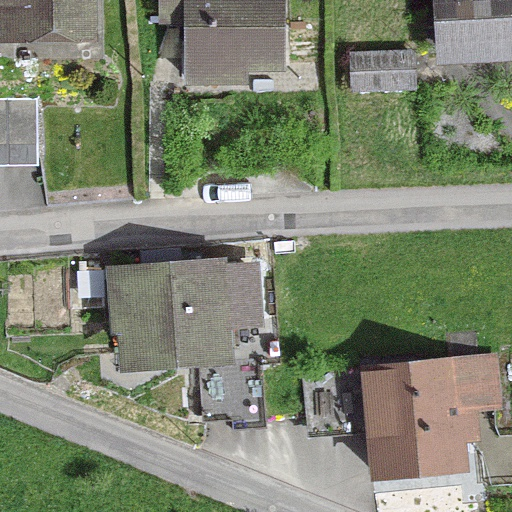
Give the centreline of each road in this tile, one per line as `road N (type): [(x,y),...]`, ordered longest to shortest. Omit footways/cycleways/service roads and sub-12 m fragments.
road 1 (residential): [(511,205),(0,230)]
road 2 (residential): [(0,394),(288,511)]
